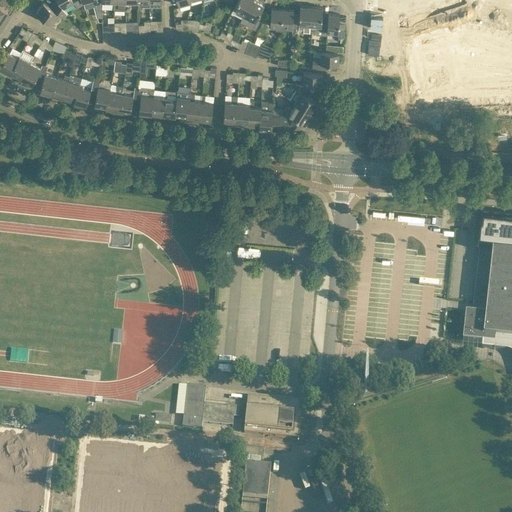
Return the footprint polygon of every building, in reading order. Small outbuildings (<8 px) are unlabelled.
[(67,13),(64,6),(59,0),(53,8),(44,1),(36,11),(52,23),(59,13),(64,17),(67,13)] [(113,0),(113,1),(113,9),(125,9),(126,1),(125,0),(113,0)] [(237,0),(234,7),(245,13),(251,0),(237,0)] [(264,3),(258,0),(251,0),(245,13),(244,14),(255,20),(264,3)] [(8,9),(0,3),(0,19),(1,20),(8,9)] [(299,15),(294,15),(293,27),(303,27),(303,31),(310,32),(312,5),(300,5),(299,15)] [(316,32),(316,28),(327,29),(328,14),(322,14),(323,6),(312,5),(310,32),(316,32)] [(276,30),(281,30),(283,8),(271,7),(270,25),(276,26),(276,30)] [(293,27),(294,15),(294,9),(283,8),(281,30),(286,31),(286,26),(293,27)] [(327,29),(327,31),(327,34),(326,37),(333,38),(333,36),(344,36),(345,25),(339,24),(340,13),(328,13),(328,14),(327,29)] [(176,28),(181,28),(181,29),(188,29),(188,28),(187,22),(187,19),(181,19),(181,23),(176,23),(176,28)] [(200,19),(193,19),(193,22),(187,22),(188,28),(192,28),(192,29),(198,30),(199,27),(199,22),(200,19)] [(163,30),(163,20),(150,20),(151,29),(157,29),(157,31),(163,30)] [(120,32),(127,32),(127,30),(126,21),(114,22),(115,30),(120,30),(120,32)] [(139,31),(138,24),(138,21),(126,21),(127,30),(133,30),(133,32),(139,31)] [(109,31),(109,33),(115,32),(115,30),(114,22),(108,22),(108,25),(103,26),(103,31),(108,31),(109,31)] [(417,37),(417,38),(416,39),(416,40),(420,58),(416,59),(415,59),(414,60),(414,61),(413,61),(413,62),(413,63),(418,86),(418,87),(419,88),(420,88),(420,89),(421,89),(422,89),(427,88),(427,92),(428,92),(428,93),(429,94),(430,94),(431,94),(463,88),(463,99),(511,97),(511,40),(461,27),(461,32),(445,35),(445,34),(445,33),(444,32),(443,32),(443,31),(442,31),(441,31),(419,36),(418,36),(417,37)] [(224,39),(223,41),(229,43),(229,42),(232,38),(234,34),(228,31),(227,34),(221,31),(219,36),(224,39)] [(239,49),(245,52),(249,42),(242,39),(241,42),(237,40),(232,38),(229,42),(239,47),(239,49)] [(249,42),(245,52),(256,56),(257,53),(261,45),(249,40),(249,42)] [(261,45),(257,53),(269,58),(273,46),(262,42),(261,45)] [(11,70),(11,71),(21,76),(30,61),(33,55),(23,49),(18,56),(19,57),(11,70)] [(339,51),(329,51),(321,50),(320,56),(313,56),(312,67),(337,69),(337,63),(338,63),(339,51)] [(19,57),(18,56),(8,51),(0,64),(0,66),(10,73),(11,71),(11,70),(19,57)] [(83,54),(77,52),(76,54),(74,59),(73,62),(80,64),(81,61),(86,62),(88,57),(82,56),(83,54)] [(114,71),(125,72),(127,63),(121,63),(122,61),(121,61),(115,60),(114,71)] [(133,62),(127,61),(127,63),(125,72),(132,73),(132,70),(140,71),(141,61),(133,60),(133,62)] [(32,83),(35,77),(41,67),(30,61),(21,76),(32,83)] [(162,71),(168,72),(169,65),(168,65),(168,67),(162,66),(163,64),(156,63),(155,74),(162,75),(162,71)] [(185,74),(192,74),(193,67),(193,65),(186,64),(186,67),(180,66),(180,68),(180,73),(179,73),(179,77),(185,77),(185,74)] [(40,89),(52,93),(57,76),(45,73),(47,67),(42,65),(41,67),(35,77),(43,79),(40,89)] [(174,72),(179,73),(180,73),(180,68),(174,68),(175,65),(169,65),(168,72),(167,76),(174,76),(174,72)] [(198,75),(204,75),(204,68),(205,66),(199,65),(199,68),(193,67),(192,74),(192,78),(198,78),(198,75)] [(277,75),(277,81),(285,82),(285,78),(282,78),(283,75),(286,75),(286,69),(275,68),(274,74),(277,75)] [(238,82),(239,71),(233,70),(233,73),(227,72),(226,78),(233,78),(232,81),(238,82)] [(245,79),(251,79),(252,74),(245,73),(245,71),(239,71),(238,82),(245,82),(245,79)] [(323,72),(303,71),(303,83),(311,84),(322,85),(323,72)] [(257,85),(262,85),(263,77),(262,77),(262,73),(257,73),(257,74),(252,74),(251,79),(250,87),(251,87),(256,87),(257,85)] [(69,79),(70,75),(65,74),(64,78),(57,76),(52,93),(63,96),(68,79),(69,79)] [(263,77),(262,85),(262,88),(268,88),(268,86),(273,86),(273,79),(268,78),(269,77),(263,77)] [(95,103),(106,105),(107,105),(109,90),(110,90),(111,84),(109,79),(103,78),(99,82),(97,81),(98,79),(94,78),(93,80),(91,86),(90,92),(97,93),(95,103)] [(80,83),(69,79),(68,79),(63,96),(74,100),(75,100),(79,85),(80,85),(80,83)] [(90,92),(91,86),(80,83),(80,85),(79,85),(75,100),(74,100),(74,102),(86,106),(90,92)] [(306,93),(311,84),(303,83),(295,83),(292,86),(295,88),(292,92),(297,95),(293,101),(296,103),(296,102),(310,111),(311,111),(317,100),(306,93)] [(107,105),(106,105),(106,107),(118,110),(122,92),(121,92),(123,85),(118,84),(116,91),(110,90),(109,90),(107,105)] [(130,112),(133,100),(132,100),(133,94),(134,89),(127,87),(126,85),(123,85),(121,92),(122,92),(118,110),(130,112)] [(151,113),(154,88),(154,87),(141,86),(141,87),(135,86),(134,89),(133,94),(132,100),(133,100),(140,101),(139,111),(151,113)] [(151,113),(163,114),(166,96),(166,89),(154,88),(151,113)] [(176,113),(187,114),(189,99),(190,92),(190,89),(186,89),(185,96),(177,95),(177,97),(178,97),(176,113)] [(187,117),(199,118),(201,100),(195,99),(195,92),(190,92),(189,99),(187,114),(187,117)] [(202,94),(201,100),(199,118),(211,119),(213,101),(205,100),(206,94),(202,94)] [(224,119),(236,120),(238,95),(232,95),(232,101),(225,101),(224,119)] [(250,99),(250,96),(238,95),(236,120),(247,121),(248,121),(249,106),(250,106),(250,99)] [(166,96),(163,114),(176,115),(176,113),(178,97),(177,97),(166,96)] [(247,123),(259,124),(260,124),(261,109),(261,105),(254,105),(254,99),(250,99),(250,106),(249,106),(248,121),(247,121),(247,123)] [(260,124),(259,124),(259,126),(272,127),(273,114),(273,110),(273,102),(269,101),(268,101),(268,109),(261,109),(260,124)] [(296,103),(292,109),(286,105),(280,114),(288,115),(289,112),(297,117),(306,123),(313,112),(311,111),(310,111),(296,102),(296,103)] [(288,115),(280,114),(279,114),(278,128),(294,129),(298,122),(295,120),(297,117),(289,112),(288,115)] [(477,242),(476,250),(479,250),(511,253),(511,213),(506,213),(504,213),(484,210),(480,242),(478,242),(477,242)] [(466,312),(463,340),(482,342),(482,346),(482,349),(504,351),(505,351),(506,351),(506,352),(507,352),(508,352),(509,352),(510,353),(511,353),(511,354),(511,353),(511,253),(479,250),(473,302),(473,303),(472,313),(466,312)] [(115,329),(113,342),(122,343),(124,330),(115,329)] [(11,360),(28,361),(28,349),(11,348),(11,360)] [(182,417),(183,417),(182,427),(201,429),(202,425),(202,423),(232,426),(232,428),(233,429),(234,417),(237,418),(237,420),(238,420),(239,408),(204,404),(206,388),(185,385),(185,386),(187,386),(184,417),(182,416),(182,417)] [(358,399),(363,397),(360,388),(355,390),(358,399)] [(298,401),(248,396),(247,403),(244,433),(299,439),(301,414),(297,413),(298,401)] [(164,415),(156,414),(155,423),(163,424),(164,415)] [(240,511),(266,511),(271,465),(260,464),(246,462),(240,511)]
